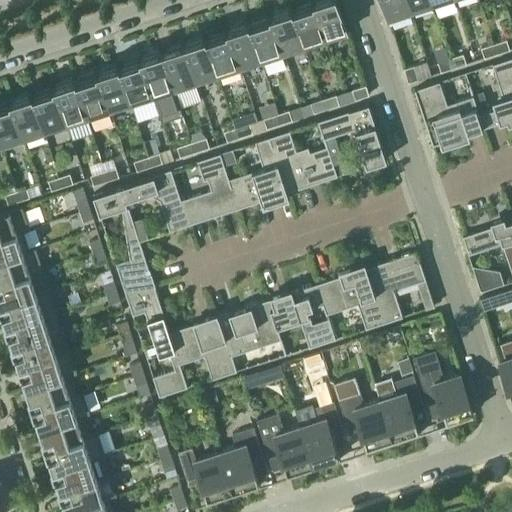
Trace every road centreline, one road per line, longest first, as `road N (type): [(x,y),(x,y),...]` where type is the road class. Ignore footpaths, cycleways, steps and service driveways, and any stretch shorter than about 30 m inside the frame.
road 1 (residential): [(426,194),(507,442)]
road 2 (residential): [(426,194),(184,274)]
road 3 (residential): [(0,62),(205,0)]
road 4 (residential): [(364,0),(426,194)]
road 5 (residential): [(507,442),(314,506)]
